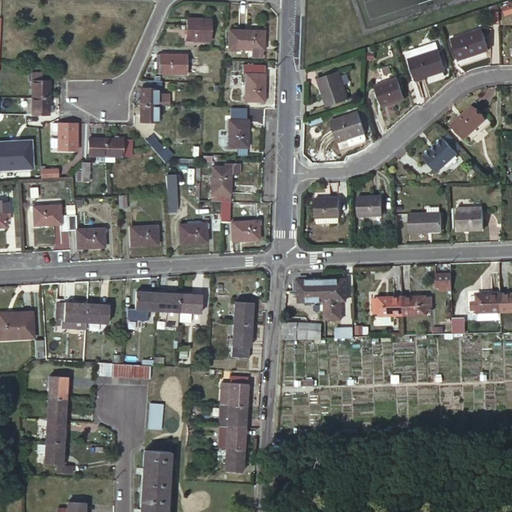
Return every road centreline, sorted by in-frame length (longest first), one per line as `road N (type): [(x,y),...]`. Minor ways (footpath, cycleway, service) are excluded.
road 1 (residential): [(280,258),(0,275)]
road 2 (residential): [(285,174),(362,166),(454,89),(485,75),(511,75)]
road 3 (residential): [(264,511),(280,258)]
road 4 (residential): [(511,250),(280,258)]
road 5 (residential): [(285,174),(292,0)]
road 6 (residential): [(163,0),(120,99),(88,98)]
